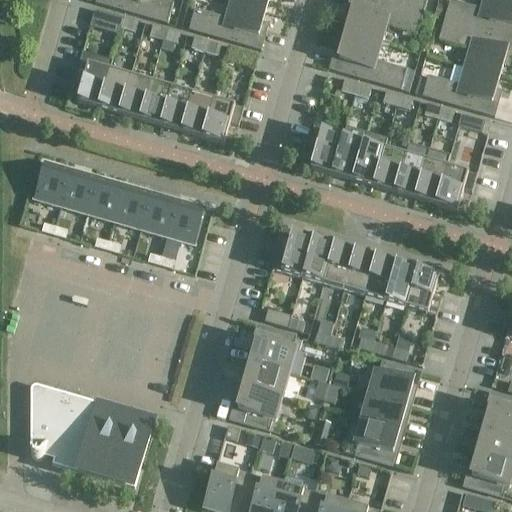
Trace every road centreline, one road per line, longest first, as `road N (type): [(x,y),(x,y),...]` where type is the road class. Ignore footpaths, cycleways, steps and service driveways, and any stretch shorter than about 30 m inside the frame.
road 1 (residential): [(245,236),(165,511)]
road 2 (residential): [(478,304),(419,511)]
road 3 (residential): [(312,0),(270,146)]
